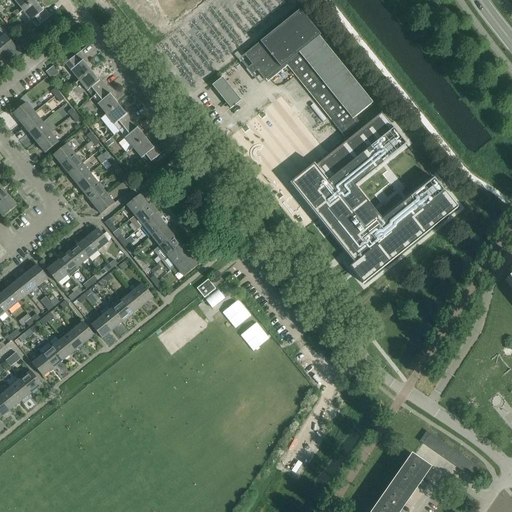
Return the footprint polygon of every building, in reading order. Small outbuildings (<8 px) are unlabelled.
[(13,0),(22,11),(34,1),(33,0),(13,0)] [(160,0),(159,4),(172,21),(199,0),(160,0)] [(42,11),(34,1),(22,11),(36,28),(32,31),(57,11),(50,16),(44,9),(42,11)] [(299,11),(245,55),(265,79),(318,36),(319,35),(319,36),(320,35),(300,10),(299,10),(299,11),(299,12),(299,11)] [(0,49),(6,56),(16,48),(5,35),(0,38),(0,49)] [(78,81),(90,71),(83,61),(85,60),(79,53),(87,47),(86,47),(61,67),(65,65),(78,81)] [(90,71),(78,81),(92,98),(106,86),(101,80),(99,81),(90,71)] [(230,109),(241,101),(222,78),(212,86),(230,109)] [(106,86),(92,98),(105,115),(118,105),(110,95),(112,93),(106,86)] [(55,97),(59,94),(55,88),(51,92),(55,97)] [(64,99),(59,94),(55,97),(60,103),(64,99)] [(34,113),(26,103),(13,114),(21,124),(34,113)] [(118,105),(105,115),(119,132),(133,120),(128,113),(126,115),(118,105)] [(71,117),(76,114),(71,109),(67,112),(70,116),(71,117)] [(34,113),(21,124),(29,134),(42,123),(34,113)] [(313,164),(289,183),(311,210),(354,263),(353,263),(349,267),(363,284),(457,208),(433,178),(381,220),(371,208),(354,187),(406,145),(381,113),(361,129),(345,142),(333,152),(315,167),(313,164)] [(80,120),(76,114),(71,117),(76,123),(80,120)] [(119,132),(124,139),(118,144),(126,153),(132,149),(145,139),(137,129),(139,127),(133,120),(119,132)] [(42,123),(29,134),(37,143),(50,133),(42,123)] [(90,141),(95,137),(91,132),(86,136),(90,141)] [(58,143),(50,133),(37,143),(45,153),(58,143)] [(95,137),(90,141),(91,141),(85,146),(89,151),(95,146),(95,147),(99,143),(95,137)] [(153,148),(145,139),(132,149),(146,165),(143,168),(167,148),(160,154),(155,147),(153,148)] [(66,144),(53,155),(61,165),(74,155),(66,144)] [(106,160),(110,157),(106,152),(102,155),(101,155),(96,158),(101,164),(106,160)] [(74,155),(61,165),(69,175),(82,164),(74,155)] [(118,167),(110,157),(106,160),(111,167),(111,166),(114,170),(118,167)] [(82,164),(69,175),(77,185),(90,174),(82,164)] [(122,180),(126,177),(121,171),(117,175),(122,180)] [(90,174),(77,185),(85,195),(98,184),(90,174)] [(126,177),(122,180),(127,186),(131,190),(134,187),(126,177)] [(106,194),(98,184),(85,195),(92,204),(106,194)] [(0,202),(8,196),(0,187),(0,186),(0,202)] [(106,194),(92,204),(101,215),(114,204),(106,194)] [(139,195),(126,205),(135,216),(148,205),(139,195)] [(8,196),(0,202),(0,213),(3,217),(16,207),(8,196)] [(156,215),(148,205),(135,216),(138,220),(143,226),(156,215)] [(156,215),(143,226),(151,236),(164,225),(156,215)] [(112,217),(108,220),(104,223),(109,229),(113,225),(112,224),(115,221),(112,217)] [(164,225),(151,236),(159,246),(172,236),(164,225)] [(98,229),(87,237),(98,251),(108,243),(111,238),(106,232),(103,235),(98,229)] [(121,244),(125,240),(121,235),(116,238),(121,244)] [(172,236),(159,246),(167,256),(180,246),(172,236)] [(98,251),(87,237),(77,246),(88,259),(98,251)] [(125,240),(121,244),(125,249),(129,246),(125,240)] [(77,246),(67,254),(78,267),(88,259),(77,246)] [(180,246),(167,256),(175,266),(188,256),(180,246)] [(78,267),(67,254),(57,262),(67,275),(78,267)] [(137,264),(141,261),(137,255),(133,259),(137,264)] [(197,266),(188,256),(175,266),(184,277),(197,266)] [(114,260),(108,264),(112,269),(118,264),(114,260)] [(143,262),(141,261),(137,264),(142,270),(146,266),(149,263),(146,260),(143,262)] [(57,262),(46,270),(57,284),(67,275),(57,262)] [(118,267),(121,271),(127,266),(124,262),(118,267)] [(112,269),(108,264),(103,268),(107,273),(112,269)] [(37,265),(27,273),(37,287),(47,278),(37,265)] [(27,273),(17,281),(27,294),(37,287),(27,273)] [(103,278),(107,283),(112,278),(109,274),(103,278)] [(88,280),(92,285),(97,280),(94,276),(88,280)] [(154,284),(158,281),(154,276),(149,279),(154,284)] [(107,283),(103,278),(98,283),(101,287),(107,283)] [(92,285),(88,280),(82,285),(86,289),(92,285)] [(208,280),(197,289),(204,298),(215,289),(208,280)] [(27,294),(17,281),(7,289),(18,302),(27,294)] [(162,287),(158,281),(154,284),(158,290),(162,287)] [(142,306),(152,298),(142,285),(131,293),(142,306)] [(7,289),(0,294),(0,300),(8,310),(18,302),(7,289)] [(88,291),(83,295),(86,300),(92,295),(88,291)] [(216,291),(206,299),(213,309),(223,301),(216,291)] [(68,297),(71,301),(77,297),(73,293),(68,297)] [(131,293),(121,301),(132,314),(142,306),(131,293)] [(86,300),(83,295),(77,299),(81,304),(86,300)] [(50,303),(53,307),(59,302),(56,298),(50,303)] [(69,305),(65,301),(60,305),(63,309),(69,305)] [(121,301),(111,309),(122,322),(132,314),(121,301)] [(53,307),(50,303),(45,307),(48,311),(53,307)] [(111,309),(101,317),(112,330),(122,322),(111,309)] [(44,317),(48,322),(54,317),(50,313),(44,317)] [(30,318),(34,323),(39,318),(36,314),(30,318)] [(48,322),(44,317),(39,322),(43,326),(48,322)] [(101,317),(91,326),(101,339),(112,330),(101,317)] [(34,323),(30,318),(25,323),(28,327),(34,323)] [(83,322),(72,331),(83,344),(93,336),(83,322)] [(277,334),(283,329),(279,324),(273,329),(277,334)] [(24,334),(27,338),(33,334),(29,329),(24,334)] [(17,330),(11,334),(15,338),(20,334),(17,330)] [(72,331),(62,339),(73,352),(83,344),(72,331)] [(15,338),(11,334),(6,338),(9,343),(15,338)] [(27,338),(24,334),(18,338),(22,342),(27,338)] [(62,339),(52,347),(63,360),(73,352),(62,339)] [(63,360),(52,347),(42,355),(53,368),(63,360)] [(13,361),(19,357),(15,353),(10,357),(13,361)] [(42,355),(32,364),(42,377),(53,368),(42,355)] [(41,385),(30,372),(20,380),(31,393),(41,385)] [(31,393),(20,380),(10,388),(21,401),(31,393)] [(10,388),(0,396),(10,409),(21,401),(10,388)] [(0,396),(0,417),(0,418),(10,409),(0,396)] [(426,432),(422,439),(420,441),(472,478),(479,468),(426,432)] [(411,454),(370,511),(399,511),(431,467),(411,454)]
